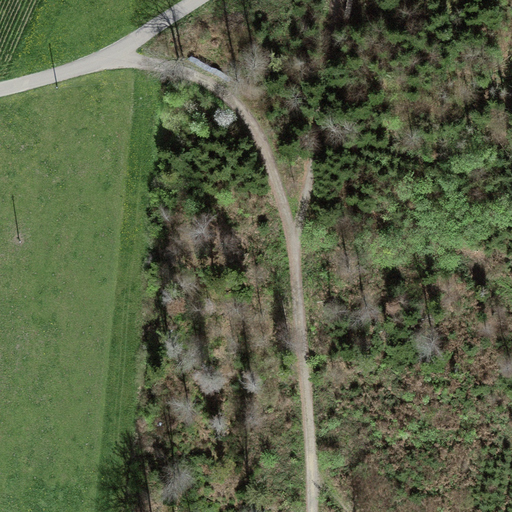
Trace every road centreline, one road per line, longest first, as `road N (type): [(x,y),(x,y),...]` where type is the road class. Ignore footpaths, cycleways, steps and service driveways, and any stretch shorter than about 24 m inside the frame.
road 1 (track): [(313,511),(295,248),(331,0)]
road 2 (track): [(295,248),(275,174),(238,106),(173,73),(113,57)]
road 3 (unclassified): [(202,0),(113,57),(0,88)]
